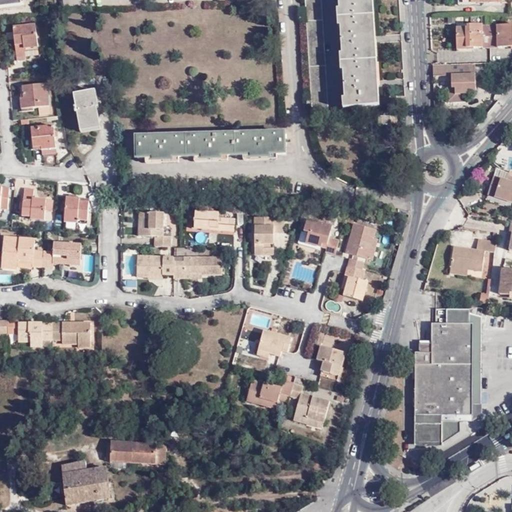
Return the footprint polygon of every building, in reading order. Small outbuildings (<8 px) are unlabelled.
[(0,0),(0,10),(21,7),(19,0),(0,0)] [(306,0),(311,109),(329,108),(323,0),(306,0)] [(339,0),(344,107),(378,105),(373,0),(339,0)] [(511,25),(484,27),(483,26),(473,26),(473,29),(459,29),(459,51),(469,51),(469,48),(511,47),(511,25)] [(38,49),(36,26),(12,29),(12,34),(5,35),(6,42),(13,41),(15,60),(24,59),(23,50),(38,49)] [(475,75),(474,63),(452,64),(432,65),(432,75),(451,74),(451,75),(452,75),(452,69),(460,69),(460,75),(475,75)] [(475,91),(475,75),(460,75),(460,69),(452,69),(452,75),(451,75),(452,88),(447,88),(448,102),(467,101),(467,92),(475,91)] [(94,75),(79,76),(79,84),(95,84),(94,75)] [(49,106),(47,85),(22,88),(24,101),(21,101),(22,109),(39,108),(40,116),(52,114),(52,106),(49,106)] [(96,106),(95,91),(73,94),(74,106),(72,106),(73,114),(76,114),(77,130),(98,129),(95,106),(96,106)] [(392,124),(392,115),(378,115),(378,124),(392,124)] [(57,155),(53,126),(32,129),(34,150),(42,150),(43,157),(57,155)] [(287,156),(286,134),(137,137),(137,159),(152,159),(153,161),(173,161),(173,158),(200,158),(201,160),(222,160),(222,157),(251,156),(251,159),(271,159),(271,156),(287,156)] [(511,184),(493,179),(488,198),(511,204),(511,184)] [(0,209),(8,210),(9,189),(0,188),(0,209)] [(45,211),(53,212),(54,202),(34,201),(34,192),(25,192),(22,217),(32,218),(32,221),(45,222),(45,216),(45,211)] [(89,222),(89,203),(80,203),(79,199),(66,199),(65,224),(80,225),(80,222),(89,222)] [(198,210),(193,209),(194,217),(189,217),(190,227),(233,230),(232,217),(218,217),(217,204),(198,202),(198,210)] [(142,220),(136,220),(136,236),(152,237),(152,246),(167,247),(167,236),(161,236),(160,212),(142,211),(142,220)] [(278,233),(278,218),(252,218),(251,254),(270,254),(270,233),(278,233)] [(324,247),(323,251),(331,253),(335,238),(328,236),(330,224),(304,218),(301,231),(305,232),(302,242),(324,247)] [(371,236),(372,228),(351,222),(343,251),(369,258),(375,237),(371,236)] [(41,269),(42,251),(31,251),(31,240),(1,240),(0,252),(0,270),(14,270),(14,266),(14,261),(30,262),(30,266),(30,269),(41,269)] [(52,252),(42,251),(41,269),(52,269),(52,263),(79,264),(80,244),(53,242),(52,252)] [(494,255),(495,244),(478,242),(477,252),(454,249),(451,269),(465,272),(482,274),(485,254),(494,255)] [(171,262),(170,257),(136,256),(135,279),(147,279),(148,282),(162,282),(161,275),(171,275),(171,262)] [(171,275),(171,282),(182,281),(182,274),(198,274),(198,277),(218,278),(219,257),(180,256),(180,263),(171,262),(171,275)] [(361,261),(347,257),(345,266),(359,269),(361,261)] [(360,279),(361,270),(359,269),(345,266),(343,273),(340,285),(343,287),(342,295),(361,300),(366,281),(360,279)] [(511,272),(505,271),(501,300),(507,301),(508,295),(511,296),(511,272)] [(480,295),(479,304),(488,306),(489,297),(480,295)] [(418,352),(418,353),(417,442),(436,442),(455,431),(454,424),(437,424),(436,415),(467,415),(468,324),(468,309),(445,309),(445,324),(434,324),(434,344),(418,343),(418,352)] [(50,326),(50,323),(18,323),(18,321),(8,321),(8,334),(19,334),(19,342),(31,341),(31,346),(43,346),(43,339),(50,339),(50,326)] [(53,323),(53,339),(63,339),(63,342),(78,342),(78,347),(91,347),(91,330),(85,330),(85,323),(53,323)] [(468,324),(467,415),(436,415),(437,424),(454,424),(455,431),(436,442),(417,442),(418,353),(414,353),(413,446),(438,446),(458,432),(457,421),(471,421),(471,324),(468,324)] [(267,355),(279,358),(281,351),(286,352),(290,339),(264,331),(259,350),(253,349),(251,355),(266,359),(267,355)] [(321,371),(339,376),(347,351),(319,345),(318,352),(325,354),(323,362),(321,371)] [(318,352),(316,359),(323,362),(325,354),(318,352)] [(321,371),(319,377),(338,382),(339,376),(321,371)] [(274,411),(276,406),(279,394),(289,397),(293,385),(282,381),(280,391),(251,383),(246,402),(274,411)] [(289,397),(288,400),(298,402),(292,421),(305,426),(307,419),(323,423),(329,402),(300,394),(302,388),(293,385),(289,397)] [(67,404),(67,395),(55,396),(55,394),(51,394),(52,405),(67,404)] [(276,406),(286,408),(288,400),(289,397),(279,394),(276,406)] [(307,419),(305,426),(321,430),(323,423),(307,419)] [(111,442),(110,462),(165,466),(166,445),(111,442)] [(112,500),(108,468),(87,471),(86,463),(62,465),(67,506),(112,500)]
